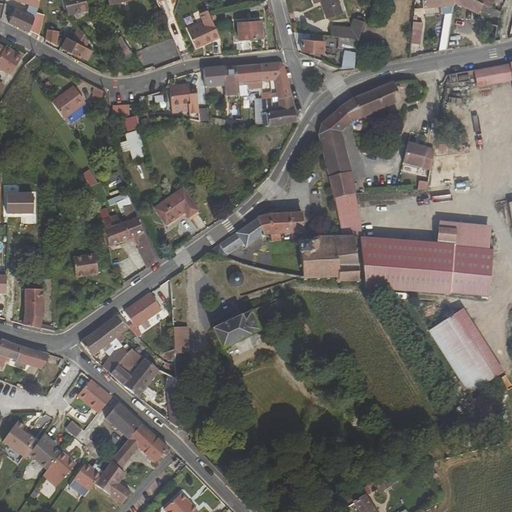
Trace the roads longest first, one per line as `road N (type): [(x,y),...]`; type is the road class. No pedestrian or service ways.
road 1 (tertiary): [(318,109),(271,191),(60,344)]
road 2 (unclassified): [(0,31),(102,85),(206,62),(290,55)]
road 3 (residential): [(242,511),(60,344)]
road 4 (tertiary): [(511,48),(366,79),(318,109)]
